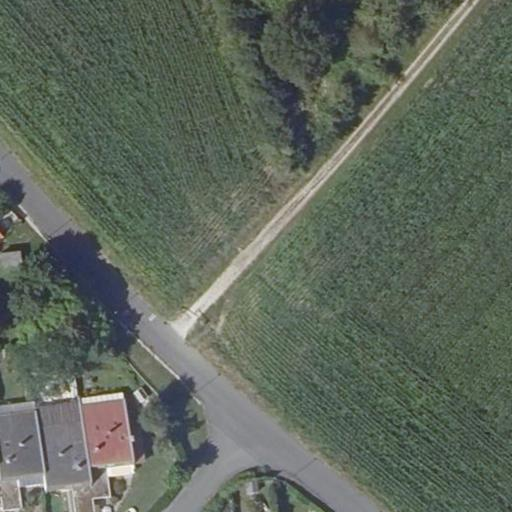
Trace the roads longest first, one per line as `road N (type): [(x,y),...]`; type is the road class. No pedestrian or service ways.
road 1 (track): [(488,0),(238,269),(160,336)]
road 2 (residential): [(0,165),(160,336),(261,421)]
road 3 (residential): [(261,421),(362,511)]
road 4 (residential): [(261,421),(180,511)]
